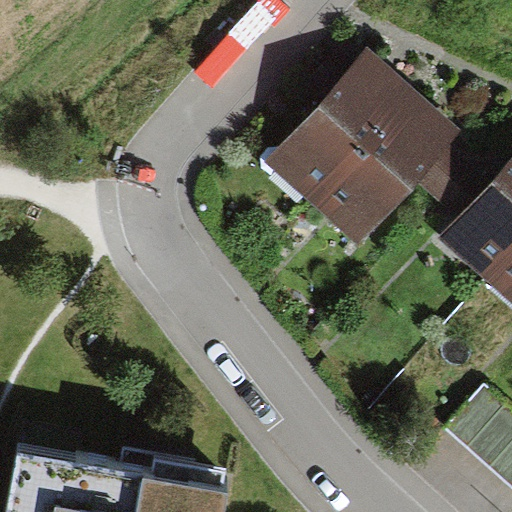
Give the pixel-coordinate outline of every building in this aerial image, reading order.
[(266,163),(311,203),(415,87),(392,66),(370,47),(266,163)] [(415,87),(311,203),(360,246),(417,182),(449,146),(464,130),(435,104),(415,87)] [(489,182),(449,146),(417,182),(457,218),(489,182)] [(438,239),(484,279),(511,247),(511,156),(489,182),(457,218),(438,239)] [(511,247),(484,279),(511,304),(511,247)] [(444,427),(511,486),(511,407),(484,383),(444,427)] [(155,468),(22,444),(9,511),(226,511),(231,486),(155,472),(155,468)]
